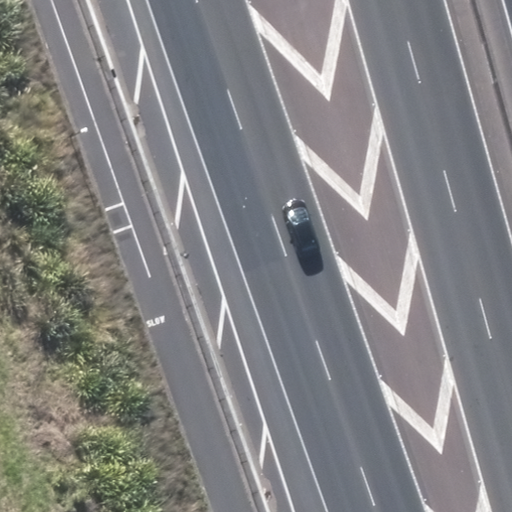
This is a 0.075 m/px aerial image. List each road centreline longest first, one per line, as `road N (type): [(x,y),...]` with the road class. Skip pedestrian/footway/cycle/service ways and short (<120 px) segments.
road 1 (motorway): [(376,511),(193,0)]
road 2 (motorway): [(511,400),(400,0)]
